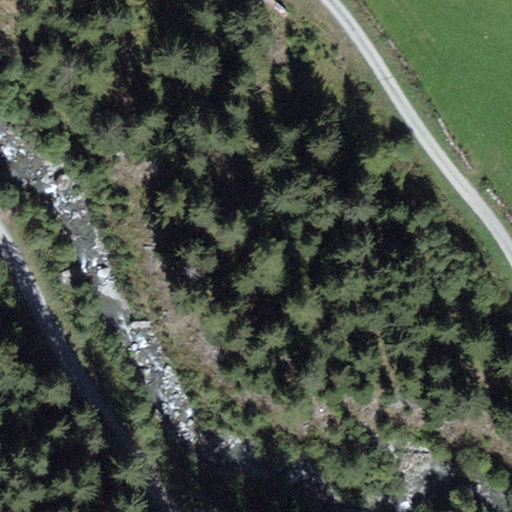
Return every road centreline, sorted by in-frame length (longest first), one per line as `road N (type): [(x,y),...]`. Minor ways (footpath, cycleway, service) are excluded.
road 1 (track): [(511,269),(326,0)]
road 2 (track): [(167,511),(62,348)]
road 3 (track): [(62,348),(0,239)]
